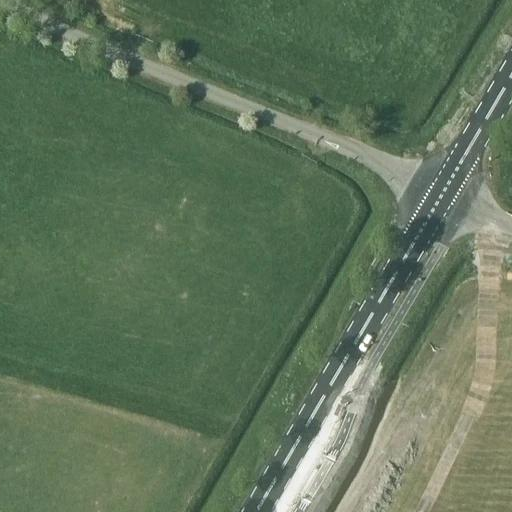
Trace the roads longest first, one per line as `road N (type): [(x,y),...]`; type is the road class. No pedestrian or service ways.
road 1 (unclassified): [(4,0),(327,139),(441,197)]
road 2 (primary): [(256,511),(441,197)]
road 3 (primary): [(441,197),(511,73)]
